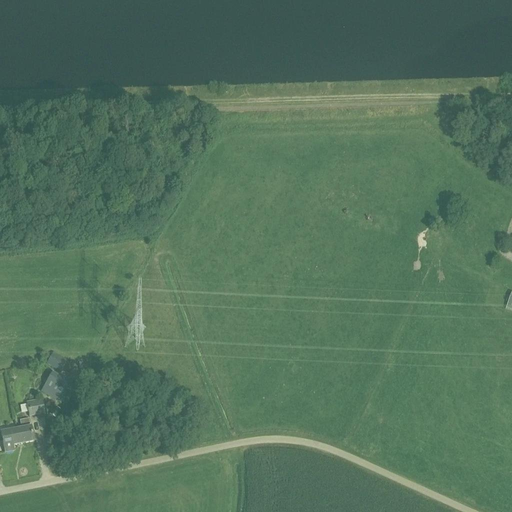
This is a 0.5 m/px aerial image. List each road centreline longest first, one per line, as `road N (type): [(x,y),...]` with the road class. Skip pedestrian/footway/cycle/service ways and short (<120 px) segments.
road 1 (track): [(511,92),(0,107)]
road 2 (unclassified): [(0,493),(281,440),(407,481),(471,511)]
